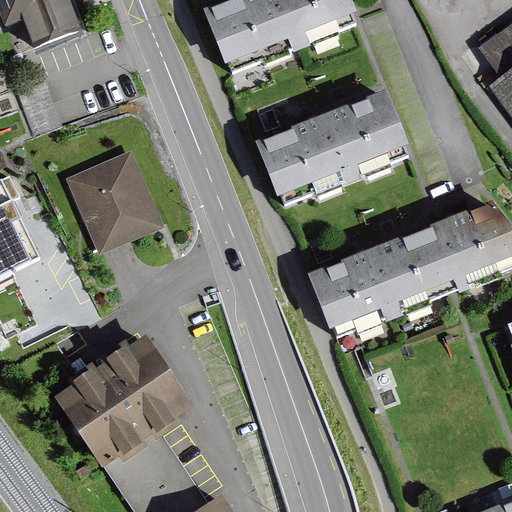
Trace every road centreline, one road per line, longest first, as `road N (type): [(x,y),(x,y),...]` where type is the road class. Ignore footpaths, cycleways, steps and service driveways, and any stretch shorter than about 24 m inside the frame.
road 1 (residential): [(174,0),(390,511)]
road 2 (tertiary): [(338,511),(138,0)]
road 3 (residential): [(474,195),(393,0)]
road 4 (unknown): [(434,0),(438,23),(511,135)]
road 5 (unknown): [(217,256),(113,322)]
